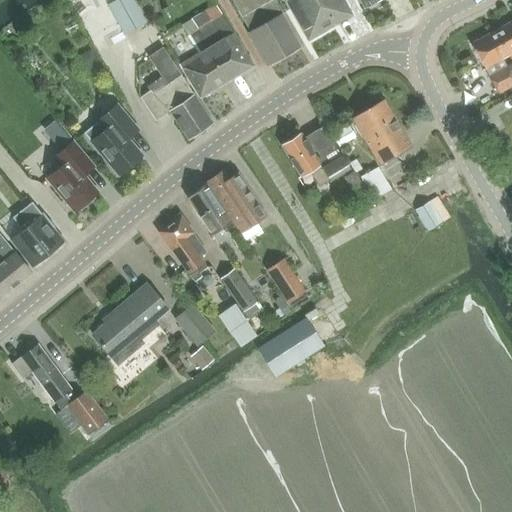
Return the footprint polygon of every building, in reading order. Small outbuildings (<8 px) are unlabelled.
[(145,22),(133,0),(118,0),(107,6),(123,34),(145,22)] [(232,0),(250,29),(247,31),(266,63),(300,44),(274,0),(232,0)] [(284,0),(308,40),(351,15),(343,0),(284,0)] [(359,0),(364,8),(367,6),(370,8),(377,5),(376,1),(377,0),(359,0)] [(190,17),(196,27),(222,12),(216,1),(190,17)] [(188,32),(199,51),(178,64),(199,98),(254,64),(222,12),(196,27),(188,32)] [(509,57),(511,54),(511,20),(494,30),(496,33),(509,57)] [(509,57),(496,33),(494,30),(470,43),(485,70),(490,67),(494,73),(506,67),(503,60),(509,57)] [(108,48),(97,53),(105,72),(116,67),(108,48)] [(511,69),(510,65),(506,67),(494,73),(490,76),(499,92),(511,85),(511,69)] [(140,98),(154,121),(169,112),(187,140),(211,125),(181,76),(152,94),(150,91),(140,98)] [(351,119),(378,165),(410,146),(382,100),(351,119)] [(83,134),(118,176),(141,156),(127,140),(137,131),(116,106),(83,134)] [(73,142),(55,121),(44,130),(62,151),(73,142)] [(282,149),(301,180),(310,174),(318,188),(344,172),(349,169),(323,127),(299,142),(297,140),(296,141),(287,140),(285,148),(282,149)] [(46,180),(74,213),(78,209),(80,211),(94,199),(92,197),(97,193),(83,176),(93,168),(72,143),(53,159),(61,168),(46,180)] [(386,174),(401,171),(398,160),(383,164),(386,174)] [(373,199),(375,198),(390,189),(377,167),(365,174),(360,177),(373,199)] [(431,167),(412,177),(416,185),(435,175),(431,167)] [(223,172),(205,184),(231,223),(239,236),(256,224),(261,232),(271,225),(238,175),(230,181),(223,172)] [(354,172),(347,176),(364,204),(371,200),(354,172)] [(205,184),(185,197),(216,244),(227,237),(222,229),(231,223),(205,184)] [(427,202),(415,210),(427,230),(440,223),(427,202)] [(11,241),(31,267),(63,242),(53,230),(54,229),(43,215),(42,216),(31,203),(12,219),(22,232),(11,241)] [(206,252),(188,225),(180,215),(167,224),(166,222),(158,227),(159,229),(157,231),(170,251),(172,250),(193,282),(201,276),(198,272),(206,267),(199,257),(206,252)] [(0,298),(31,272),(0,235),(0,298)] [(266,273),(287,307),(305,295),(284,262),(266,273)] [(220,283),(243,315),(257,305),(234,273),(220,283)] [(167,310),(146,285),(113,313),(116,316),(93,336),(118,365),(139,347),(136,343),(157,325),(154,322),(167,310)] [(196,346),(215,331),(193,305),(192,305),(175,320),(196,346)] [(235,307),(218,320),(240,351),(257,338),(235,307)] [(257,350),(275,377),(323,346),(306,319),(257,350)] [(77,397),(37,344),(11,364),(22,379),(31,372),(53,402),(54,402),(64,395),(70,403),(77,397)] [(196,347),(188,354),(201,367),(208,360),(196,347)] [(66,406),(88,434),(107,420),(85,391),(77,397),(70,403),(64,395),(54,402),(60,410),(66,406)]
